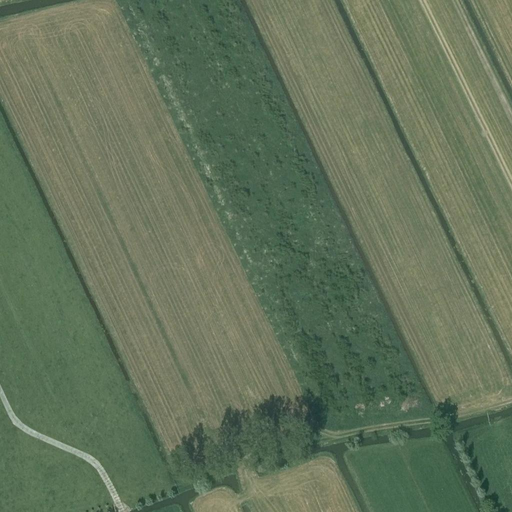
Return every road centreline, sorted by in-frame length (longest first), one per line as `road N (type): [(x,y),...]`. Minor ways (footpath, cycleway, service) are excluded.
road 1 (track): [(511,402),(321,443),(117,511)]
road 2 (track): [(386,0),(511,260)]
road 3 (track): [(0,393),(13,424),(96,464),(122,511)]
